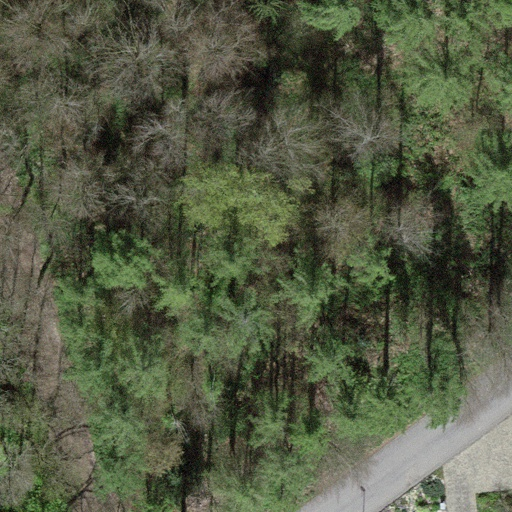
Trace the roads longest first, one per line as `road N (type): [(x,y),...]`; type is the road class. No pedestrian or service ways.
road 1 (track): [(85,511),(0,228)]
road 2 (tertiary): [(329,511),(511,376)]
